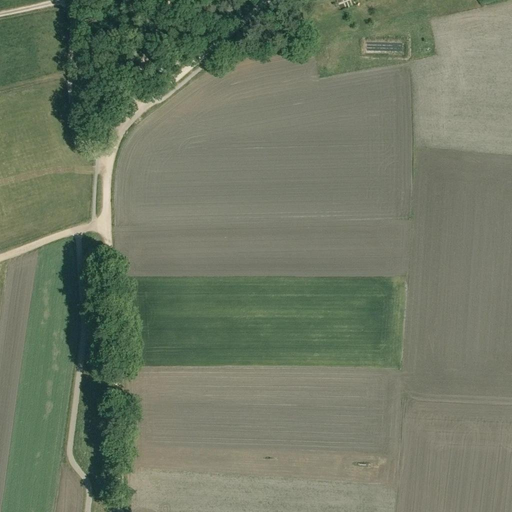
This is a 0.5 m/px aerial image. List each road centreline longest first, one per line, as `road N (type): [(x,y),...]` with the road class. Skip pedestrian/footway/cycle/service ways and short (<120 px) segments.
road 1 (track): [(120,511),(106,222)]
road 2 (track): [(268,0),(147,103)]
road 3 (track): [(169,0),(120,129)]
